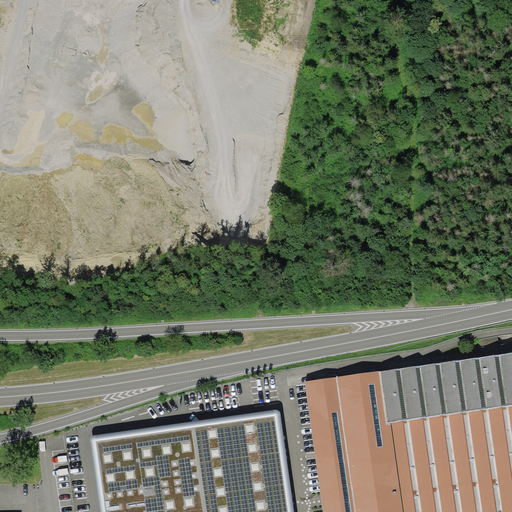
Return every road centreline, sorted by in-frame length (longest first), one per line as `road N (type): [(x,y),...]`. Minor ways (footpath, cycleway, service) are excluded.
road 1 (primary): [(505,312),(0,338)]
road 2 (track): [(384,0),(409,103),(412,318)]
road 3 (primary): [(246,364),(505,312)]
road 4 (primary): [(0,435),(246,364)]
road 5 (primary): [(0,396),(246,364)]
road 6 (unknown): [(305,389),(511,352)]
road 7 (unknown): [(81,511),(81,451),(198,421)]
